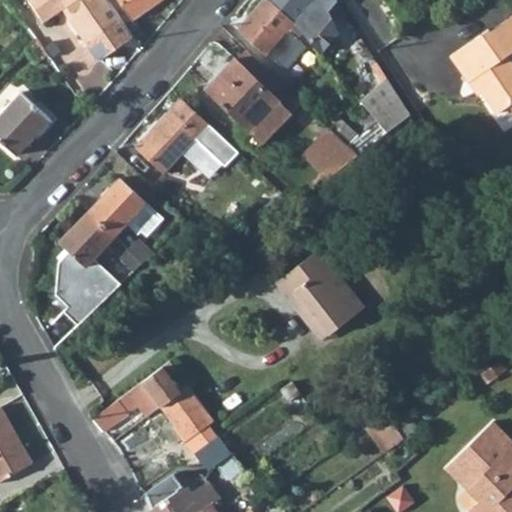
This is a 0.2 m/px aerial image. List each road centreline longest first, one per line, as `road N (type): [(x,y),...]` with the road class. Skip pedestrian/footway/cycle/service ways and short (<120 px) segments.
road 1 (residential): [(211,0),(41,196),(0,232)]
road 2 (residential): [(0,302),(118,511)]
